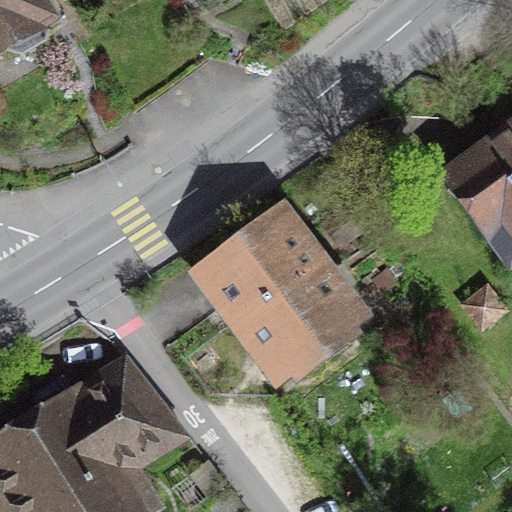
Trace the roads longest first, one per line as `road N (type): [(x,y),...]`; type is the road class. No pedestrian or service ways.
road 1 (secondary): [(436,0),(245,157),(82,265)]
road 2 (residential): [(82,265),(279,511)]
